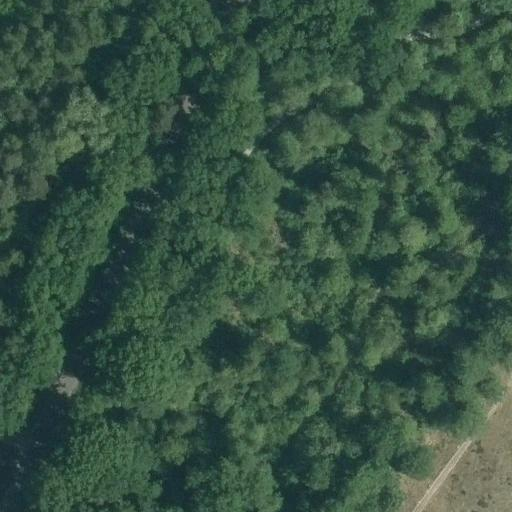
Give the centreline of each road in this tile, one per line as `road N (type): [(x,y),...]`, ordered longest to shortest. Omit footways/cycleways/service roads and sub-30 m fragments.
road 1 (tertiary): [(7,511),(240,0)]
road 2 (track): [(254,511),(290,442),(347,368),(377,296),(471,237),(511,160)]
